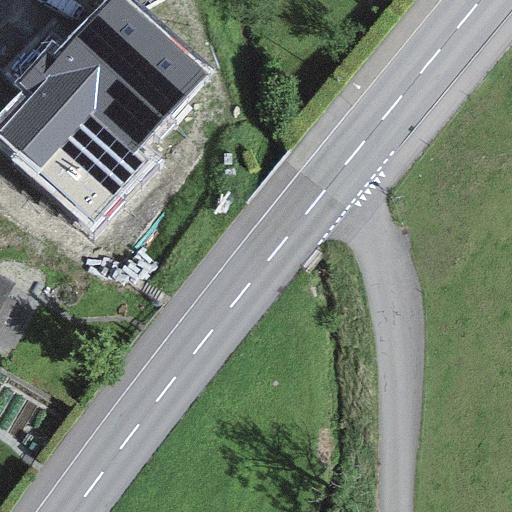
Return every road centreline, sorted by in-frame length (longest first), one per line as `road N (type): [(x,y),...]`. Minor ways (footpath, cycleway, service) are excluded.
road 1 (secondary): [(71,511),(337,174)]
road 2 (residential): [(337,174),(392,292),(400,365),(397,511)]
road 3 (secondary): [(337,174),(480,0)]
